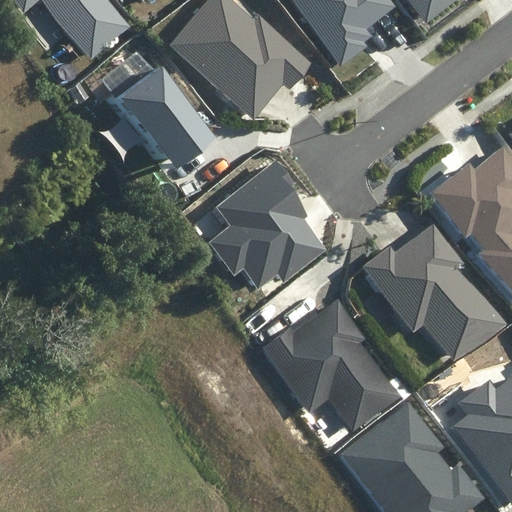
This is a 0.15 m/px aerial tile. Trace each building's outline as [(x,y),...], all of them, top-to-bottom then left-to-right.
[(137,28),(115,0),(15,0),(24,11),(37,0),(44,0),(92,62),(137,28)] [(260,16),(255,21),(230,0),(208,0),(169,46),(254,119),(283,85),(290,91),(314,63),(260,16)] [(291,0),(342,67),(371,45),(367,40),(373,36),(367,28),(397,6),(392,0),(291,0)] [(408,0),(426,22),(454,0),(408,0)] [(217,139),(161,66),(120,99),(178,169),(217,139)] [(511,162),(500,148),(472,171),(466,164),(429,195),(463,236),(468,231),(483,249),(476,255),(511,297),(511,162)] [(292,182),(277,162),(217,207),(230,224),(206,241),(234,278),(244,271),(258,290),(278,274),(284,282),(330,249),(307,218),(311,215),(288,185),(292,182)] [(363,266),(413,331),(424,323),(454,361),(502,324),(459,269),(466,264),(434,222),(396,251),(390,244),(363,266)] [(353,431),(400,397),(360,343),(366,340),(338,301),(295,332),(291,326),(262,347),(309,412),(329,398),(353,431)] [(73,382),(105,364),(94,343),(61,360),(73,382)] [(511,505),(511,375),(497,387),(490,378),(458,402),(467,414),(452,426),(511,505)] [(148,455),(187,429),(162,391),(123,418),(148,455)] [(447,448),(408,399),(337,455),(382,511),(466,511),(484,498),(458,465),(451,470),(438,454),(447,448)]
